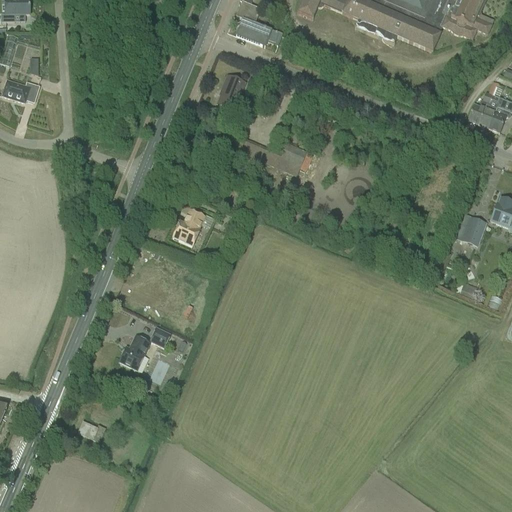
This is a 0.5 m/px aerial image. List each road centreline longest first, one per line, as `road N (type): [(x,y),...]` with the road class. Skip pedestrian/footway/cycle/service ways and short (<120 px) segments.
road 1 (unclassified): [(511,157),(198,36)]
road 2 (primary): [(50,400),(141,174)]
road 3 (primary): [(141,174),(198,36)]
road 4 (unclassified): [(67,146),(56,0)]
road 5 (primary): [(50,400),(3,511)]
